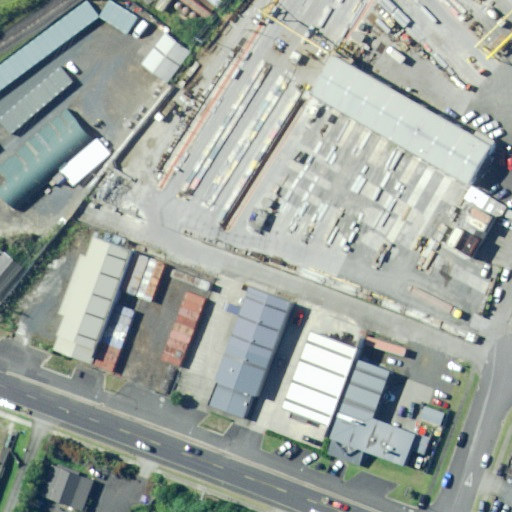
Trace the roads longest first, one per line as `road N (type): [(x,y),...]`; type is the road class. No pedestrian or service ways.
road 1 (secondary): [(333,511),(0,386)]
road 2 (unclassified): [(511,374),(493,387),(450,511)]
